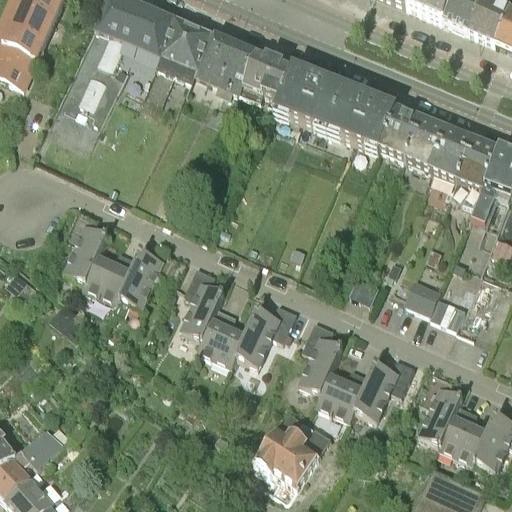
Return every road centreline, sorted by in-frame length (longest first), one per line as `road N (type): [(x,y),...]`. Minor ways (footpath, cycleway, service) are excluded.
road 1 (residential): [(511,403),(66,199),(14,218)]
road 2 (primary): [(279,33),(511,130)]
road 3 (primary): [(511,92),(292,1)]
